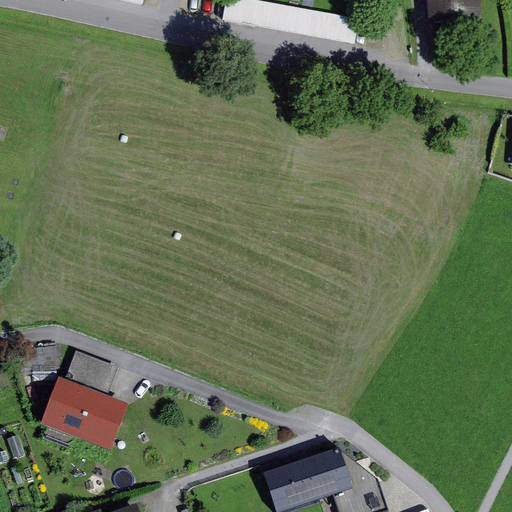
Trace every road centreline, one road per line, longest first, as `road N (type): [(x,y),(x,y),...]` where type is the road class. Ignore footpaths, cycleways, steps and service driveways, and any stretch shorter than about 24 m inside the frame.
road 1 (residential): [(32,0),(360,66),(511,86)]
road 2 (residential): [(131,361),(323,434),(346,431),(435,493),(449,511)]
